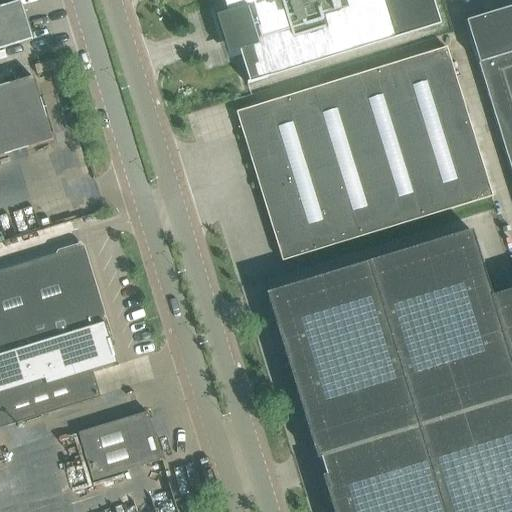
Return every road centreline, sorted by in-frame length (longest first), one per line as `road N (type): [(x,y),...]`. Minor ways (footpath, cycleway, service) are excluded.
road 1 (unclassified): [(274,511),(115,0)]
road 2 (unclassified): [(79,0),(235,511)]
